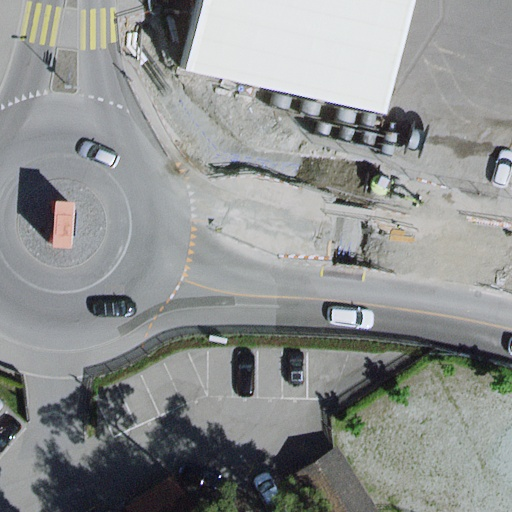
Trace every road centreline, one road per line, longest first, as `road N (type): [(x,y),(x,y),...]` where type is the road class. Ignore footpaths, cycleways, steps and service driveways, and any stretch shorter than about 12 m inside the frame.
road 1 (tertiary): [(141,228),(511,301)]
road 2 (tertiary): [(0,279),(50,305),(93,298),(125,272),(141,228)]
road 3 (residential): [(73,0),(60,141)]
road 4 (tertiary): [(141,228),(126,175),(85,145),(60,141)]
